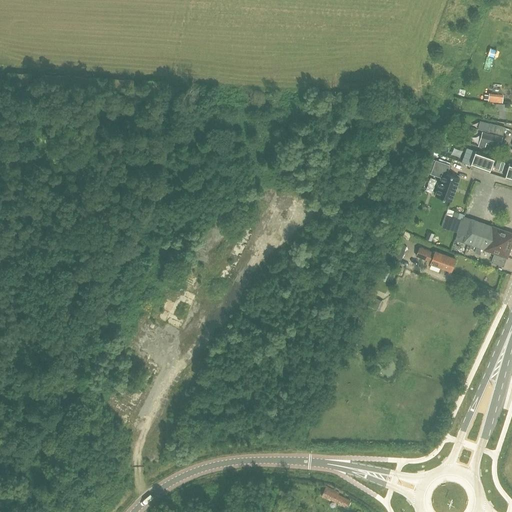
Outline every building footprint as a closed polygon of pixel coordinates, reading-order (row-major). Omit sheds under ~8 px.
[(34,75),(5,74),(4,85),(33,87),(34,75)] [(67,78),(41,76),(40,87),(66,89),(67,78)] [(97,80),(76,79),(75,88),(97,89),(97,80)] [(131,82),(108,81),(108,90),(131,91),(131,82)] [(163,84),(140,83),(139,93),(162,94),(163,84)] [(496,94),(495,102),(502,103),(503,95),(496,94)] [(505,127),(490,123),(482,121),(480,129),(487,131),(503,135),(505,127)] [(485,148),(486,144),(500,148),(503,137),(482,131),(478,146),(485,148)] [(472,165),(476,167),(489,171),(494,157),(477,151),(472,165)] [(441,178),(434,195),(452,202),(460,179),(447,174),(450,165),(435,159),(430,174),(441,178)] [(457,232),(455,240),(462,243),(464,242),(470,244),(481,248),(494,253),(491,262),(503,266),(506,257),(507,257),(507,256),(511,241),(511,233),(472,220),(462,217),(457,232)] [(428,231),(425,238),(432,240),(434,234),(428,231)] [(416,256),(431,262),(430,264),(451,271),(456,259),(435,251),(434,253),(419,247),(416,256)] [(326,486),(321,497),(330,501),(330,500),(335,502),(347,508),(347,507),(349,502),(350,500),(338,494),(339,492),(326,486)]
